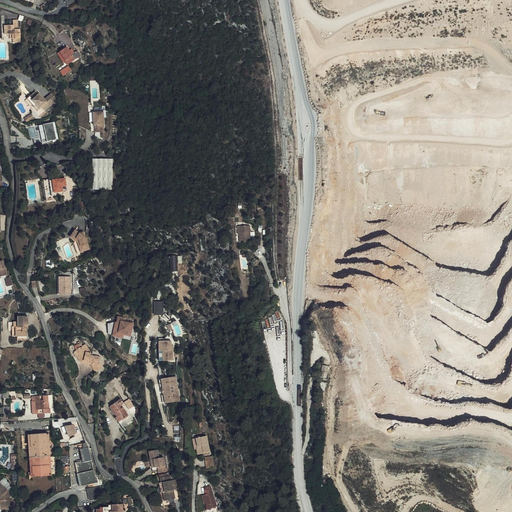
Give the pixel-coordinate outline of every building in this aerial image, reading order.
[(20,29),(18,29),(17,20),(13,20),(13,25),(5,26),(5,34),(13,34),(13,42),(21,41),(20,29)] [(59,53),(64,62),(63,62),(66,66),(79,58),(76,52),(70,55),(66,49),(59,53)] [(69,65),(60,71),(63,76),(72,70),(69,65)] [(29,105),(32,109),(29,111),(34,115),(38,112),(41,114),(51,106),(46,101),(43,103),(38,97),(37,98),(33,95),(27,100),(30,104),(29,105)] [(23,104),(29,111),(32,109),(29,105),(30,104),(27,100),(23,104)] [(94,125),(97,125),(105,125),(104,112),(93,112),(94,125)] [(57,139),(53,122),(39,125),(43,142),(57,139)] [(97,125),(97,129),(102,129),(102,134),(105,133),(105,125),(97,125)] [(106,133),(105,133),(102,134),(102,129),(97,129),(96,129),(96,138),(106,137),(106,133)] [(93,190),(109,190),(108,163),(92,163),(93,190)] [(61,191),(65,191),(66,179),(51,178),(51,177),(44,176),(42,195),(49,195),(49,194),(61,195),(61,191)] [(238,242),(249,241),(248,225),(237,225),(238,242)] [(75,238),(78,240),(80,250),(87,249),(82,231),(78,232),(74,228),(69,236),(73,240),(75,238)] [(168,256),(169,272),(177,272),(177,256),(168,256)] [(56,288),(58,288),(58,293),(66,294),(68,275),(57,275),(56,288)] [(11,276),(4,278),(6,286),(13,284),(11,276)] [(150,300),(151,314),(164,313),(163,299),(150,300)] [(117,319),(115,330),(122,331),(129,331),(131,317),(121,316),(121,313),(115,313),(115,319),(117,319)] [(16,327),(16,336),(16,337),(27,336),(27,327),(28,327),(28,317),(18,317),(18,322),(18,327),(16,327)] [(122,334),(122,331),(115,330),(117,319),(115,319),(114,319),(112,332),(122,334)] [(168,340),(168,338),(161,338),(161,341),(164,355),(164,360),(175,360),(175,344),(174,344),(174,340),(168,340)] [(88,350),(84,342),(82,343),(78,345),(75,346),(75,347),(78,352),(77,353),(78,354),(80,359),(89,362),(93,369),(101,365),(98,359),(99,353),(94,352),(94,353),(90,352),(90,350),(88,350)] [(164,403),(182,400),(177,375),(159,378),(164,403)] [(117,400),(121,398),(118,394),(106,400),(114,413),(113,413),(119,424),(125,420),(122,415),(127,412),(124,407),(122,408),(117,400)] [(48,403),(48,396),(43,396),(43,401),(41,401),(40,396),(32,397),(33,401),(35,401),(36,414),(51,413),(50,409),(49,403),(48,403)] [(129,409),(135,406),(130,398),(125,401),(129,409)] [(83,444),(85,443),(78,424),(71,427),(78,445),(83,444)] [(199,445),(198,445),(199,452),(212,451),(209,432),(198,433),(199,445)] [(56,475),(53,441),(53,433),(30,435),(28,435),(29,442),(31,442),(33,477),(52,475),(56,475)] [(77,464),(80,482),(96,478),(89,450),(87,451),(87,450),(89,449),(89,447),(87,448),(86,443),(85,443),(83,444),(83,445),(79,446),(80,451),(82,450),(84,458),(83,462),(77,464)] [(151,456),(155,455),(157,465),(160,465),(162,471),(169,469),(166,454),(160,455),(158,448),(150,450),(151,456)] [(207,467),(215,466),(214,455),(206,456),(207,467)] [(174,473),(163,475),(164,479),(163,480),(165,490),(167,490),(169,498),(179,496),(177,487),(175,477),(174,473)] [(164,499),(169,498),(167,490),(165,490),(163,480),(164,479),(163,475),(159,476),(164,499)] [(210,506),(218,503),(211,483),(204,485),(207,492),(205,492),(210,506)] [(0,497),(0,498),(1,505),(2,510),(13,509),(12,499),(10,500),(9,494),(9,492),(8,491),(0,484),(0,497)] [(87,488),(89,500),(100,498),(98,486),(87,488)] [(124,511),(124,502),(111,502),(111,511),(124,511)]
